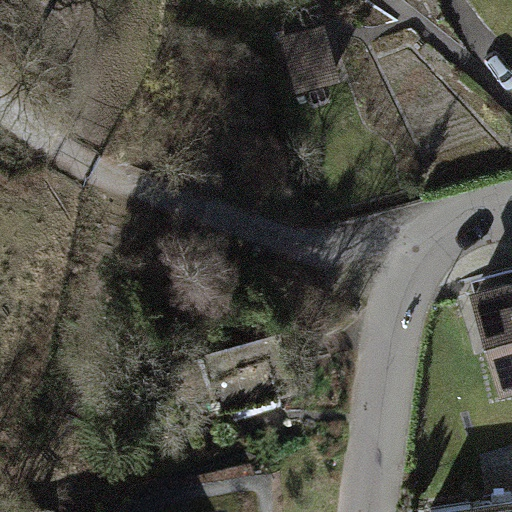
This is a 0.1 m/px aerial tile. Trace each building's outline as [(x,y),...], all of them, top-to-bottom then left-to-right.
[(326,23),(281,36),(297,89),(342,76),(326,23)] [(511,273),(472,285),(502,392),(511,389),(511,273)] [(282,331),(200,356),(217,413),(299,389),(282,331)] [(511,389),(502,392),(486,396),(501,450),(511,447),(511,389)] [(511,447),(501,450),(481,454),(486,499),(511,495),(511,447)] [(429,507),(430,511),(511,511),(511,495),(486,499),(429,507)]
